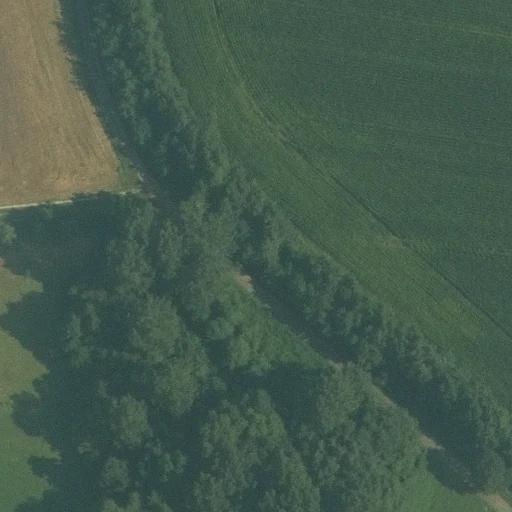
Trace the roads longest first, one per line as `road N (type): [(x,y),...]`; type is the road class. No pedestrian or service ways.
road 1 (unclassified): [(80,0),(103,95),(158,191),(198,236),(511,511)]
road 2 (track): [(158,191),(0,210)]
